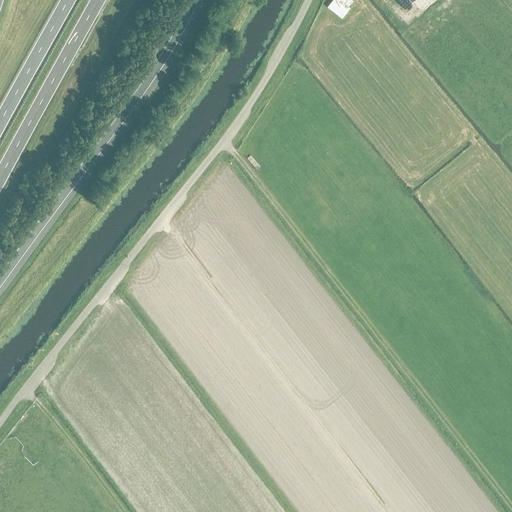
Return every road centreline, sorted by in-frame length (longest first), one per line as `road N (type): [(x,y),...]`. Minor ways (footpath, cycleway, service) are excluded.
road 1 (unclassified): [(0,421),(223,144),(306,0)]
road 2 (track): [(509,511),(223,144)]
road 3 (track): [(385,511),(161,221)]
road 4 (trunk): [(0,276),(163,50),(189,0)]
road 5 (trunk): [(0,176),(96,0)]
road 6 (track): [(120,511),(26,388)]
road 7 (trunk): [(66,0),(0,120)]
